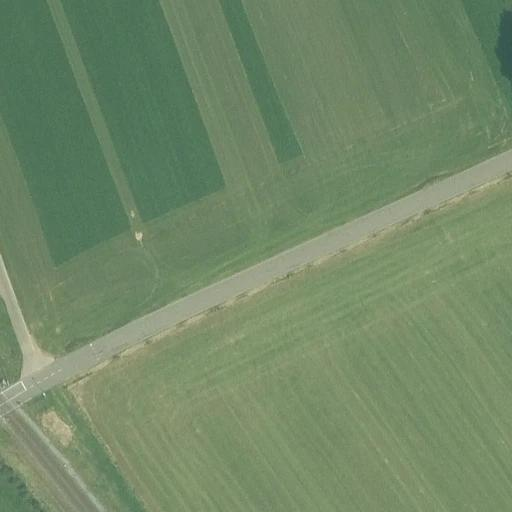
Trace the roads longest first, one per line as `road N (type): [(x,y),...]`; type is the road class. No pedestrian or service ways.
road 1 (unclassified): [(511,163),(41,381)]
road 2 (unclassified): [(41,381),(0,265)]
